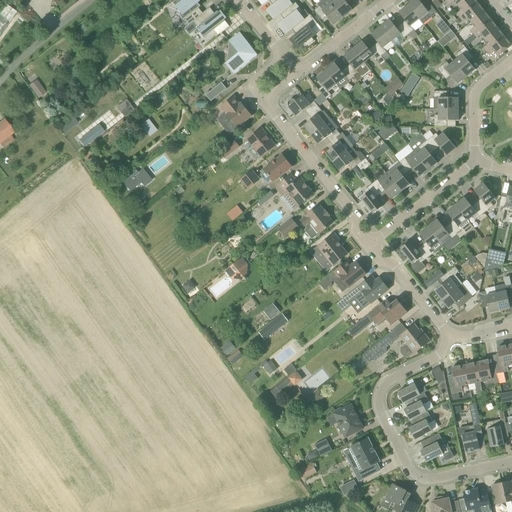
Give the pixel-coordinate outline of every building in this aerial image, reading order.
[(176,0),(169,6),(168,7),(172,9),(180,13),(179,13),(180,14),(183,19),(183,20),(184,19),(188,25),(203,14),(203,13),(198,8),(201,6),(198,2),(200,1),(199,0),(176,0)] [(293,5),(292,5),(288,0),(269,0),(275,8),(269,13),(275,20),(281,15),(293,5)] [(334,25),(343,17),(332,3),(329,0),(323,0),(318,4),(320,6),(314,10),(322,20),(327,16),(334,25)] [(335,0),(332,3),(343,17),(352,10),(345,2),(347,0),(335,0)] [(437,13),(435,10),(429,2),(424,6),(418,0),(414,0),(408,5),(423,24),(437,13)] [(459,18),(479,3),(476,0),(464,0),(457,6),(461,11),(456,14),(459,18)] [(286,34),(292,29),(304,20),(304,19),(300,14),(303,12),(295,2),(292,5),(293,5),(281,15),(287,22),(281,27),(286,34)] [(482,6),(479,3),(459,18),(463,22),(467,18),(471,23),(485,12),(481,7),(482,6)] [(406,21),(401,24),(409,34),(414,30),(414,31),(423,24),(408,5),(399,12),(406,21)] [(203,14),(188,25),(186,27),(186,28),(194,22),(198,27),(196,28),(204,38),(217,27),(222,33),(230,27),(225,20),(227,18),(221,11),(219,13),(218,11),(215,14),(210,8),(203,13),(203,14)] [(470,31),(473,35),(492,20),(489,16),(488,17),(485,12),(471,23),(475,28),(470,31)] [(310,14),(304,19),(304,20),(292,29),(298,37),(292,42),(298,49),(304,44),(306,47),(314,41),(312,38),(316,34),(311,29),(318,24),(310,14)] [(403,43),(404,38),(409,34),(401,24),(396,28),(390,20),(389,20),(381,27),(392,41),(395,45),(399,45),(403,43)] [(495,23),(492,20),(473,35),(476,39),(481,35),(484,40),(498,29),(494,24),(495,23)] [(378,42),(373,46),(381,56),(386,52),(383,48),(392,41),(381,27),(372,34),(371,34),(378,42)] [(484,48),(487,52),(506,37),(503,33),(502,34),(498,29),(484,40),(488,44),(484,48)] [(452,31),(438,42),(443,48),(457,37),(452,31)] [(225,64),(233,74),(233,75),(258,55),(240,32),(229,41),(238,53),(225,64)] [(506,37),(487,52),(489,55),(494,52),(498,57),(511,46),(508,41),(508,40),(506,37)] [(362,42),(353,49),(364,63),(373,56),(380,65),(385,61),(381,56),(373,46),(369,50),(362,41),(362,42)] [(459,58),(454,61),(467,77),(476,70),(468,61),(473,57),(465,47),(456,54),(459,58)] [(364,63),(353,49),(352,49),(351,48),(344,54),(345,55),(344,56),(344,55),(344,56),(351,64),(346,68),(354,78),(358,82),(362,79),(361,77),(370,70),(364,63)] [(467,77),(454,61),(450,65),(447,62),(438,69),(446,79),(451,75),(458,84),(467,77)] [(326,70),(337,84),(340,89),(354,78),(346,68),(342,71),(335,63),(334,63),(334,64),(326,70)] [(328,91),(337,84),(326,70),(317,77),(316,78),(323,86),(319,90),(326,99),(332,95),(328,91)] [(407,80),(414,85),(419,77),(412,73),(407,80)] [(227,89),(222,82),(206,95),(211,101),(227,89)] [(39,84),(32,90),(38,99),(46,93),(39,84)] [(392,99),(397,95),(392,89),(387,92),(392,99)] [(434,109),(439,109),(458,109),(458,98),(447,98),(447,92),(434,92),(434,109)] [(308,115),(318,107),(315,102),(310,105),(303,96),(296,101),(296,100),(295,100),(294,99),(293,99),(292,99),(291,99),(290,100),(289,101),(288,102),(288,103),(288,104),(288,105),(288,106),(289,107),(296,116),(296,117),(305,110),(308,115)] [(227,115),(232,120),(224,126),(230,134),(229,134),(229,135),(238,128),(238,129),(246,123),(245,121),(251,116),(241,104),(240,105),(234,97),(222,106),(228,114),(227,115)] [(121,113),(131,106),(126,99),(116,107),(121,113)] [(318,107),(308,115),(312,119),(304,126),(304,127),(304,126),(311,135),(325,124),(318,115),(322,112),(318,107)] [(458,121),(458,109),(439,109),(439,115),(434,115),(434,127),(447,127),(447,121),(458,121)] [(13,140),(10,135),(14,132),(5,119),(0,123),(0,143),(3,148),(13,140)] [(150,135),(157,129),(148,119),(141,125),(150,135)] [(330,142),(340,134),(336,130),(338,128),(331,119),(325,124),(311,135),(318,144),(327,138),(330,142)] [(75,126),(70,120),(60,128),(65,134),(75,126)] [(99,125),(79,140),(85,148),(105,132),(99,125)] [(256,160),(261,156),(261,157),(275,146),(261,129),(248,139),(253,146),(248,150),(256,160)] [(447,156),(456,149),(457,147),(458,146),(458,145),(458,143),(457,142),(456,141),(454,140),(453,140),(452,140),(451,141),(450,141),(444,133),(439,137),(436,133),(427,140),(435,150),(440,147),(447,156)] [(340,134),(330,142),(334,147),(325,153),(326,154),(333,162),(347,151),(340,142),(344,139),(340,134)] [(220,152),(224,157),(225,158),(239,147),(234,140),(220,152)] [(435,150),(427,140),(413,151),(428,170),(437,163),(430,154),(435,150)] [(385,143),(372,153),(376,159),(389,149),(385,143)] [(347,151),(333,162),(340,171),(340,172),(348,165),(352,170),(366,158),(361,152),(356,151),(352,147),(347,151)] [(400,162),(408,172),(412,168),(420,177),(428,170),(413,151),(400,162)] [(264,170),(265,171),(260,175),(267,184),(272,180),(273,182),(292,167),(282,155),(264,170)] [(408,172),(400,162),(391,169),(394,173),(389,176),(401,192),(410,185),(403,176),(408,172)] [(249,188),(257,182),(259,180),(252,171),(241,179),(249,188)] [(143,181),(138,174),(123,186),(129,193),(140,184),(143,181)] [(299,206),(314,194),(300,178),(296,182),(291,175),(276,187),(283,196),(288,192),(299,206)] [(401,192),(389,176),(384,180),(381,177),(372,184),(380,194),(385,190),(392,199),(401,192)] [(485,182),(483,183),(474,190),(481,199),(477,203),(484,212),(493,205),(490,202),(495,198),(489,190),(490,189),(491,188),(491,187),(491,186),(490,184),(490,183),(489,182),(487,182),(486,182),(485,182)] [(376,198),(380,194),(372,184),(363,191),(366,194),(361,198),(373,214),(383,207),(376,198)] [(505,210),(511,211),(511,187),(510,187),(507,198),(501,196),(499,209),(496,219),(502,220),(505,210)] [(468,220),(472,217),(473,216),(475,220),(484,212),(477,203),(472,207),(465,198),(456,205),(468,220)] [(238,204),(227,213),(233,221),(244,212),(238,204)] [(301,221),(306,227),(307,228),(305,230),(312,239),(320,234),(333,223),(328,216),(329,215),(326,211),(325,212),(320,205),(306,216),(306,217),(301,221)] [(460,238),(465,235),(464,233),(472,226),(468,220),(456,205),(447,212),(454,221),(449,225),(457,235),(460,238)] [(298,227),(292,220),(292,219),(279,229),(285,237),(298,227)] [(428,226),(441,242),(445,238),(448,242),(457,235),(449,225),(444,228),(437,219),(428,226)] [(430,256),(439,249),(443,245),(441,242),(428,226),(420,234),(427,242),(422,246),(430,256)] [(340,241),(334,234),(317,247),(325,257),(326,255),(334,265),(347,255),(338,243),(340,241)] [(412,266),(417,273),(420,272),(423,269),(425,266),(422,262),(430,256),(422,246),(417,250),(410,241),(401,248),(413,264),(412,266)] [(503,267),(506,254),(489,250),(488,254),(485,269),(484,272),(503,267)] [(475,257),(485,269),(488,254),(483,253),(478,255),(475,257)] [(472,254),(467,258),(472,264),(477,261),(472,254)] [(242,258),(227,269),(233,277),(248,265),(242,258)] [(348,261),(338,268),(333,272),(338,277),(340,276),(344,282),(347,280),(351,285),(349,288),(366,274),(356,262),(352,266),(348,261)] [(455,267),(450,271),(440,279),(444,284),(435,291),(442,300),(457,288),(462,284),(456,275),(459,272),(455,267)] [(440,269),(425,282),(430,287),(444,274),(440,269)] [(478,272),(471,277),(475,282),(482,277),(478,272)] [(372,276),(359,286),(368,297),(370,295),(374,301),(389,289),(380,278),(376,281),(372,276)] [(332,284),(326,277),(319,283),(325,290),(332,284)] [(463,283),(472,293),(476,290),(467,279),(463,283)] [(507,291),(496,294),(500,310),(510,308),(509,302),(511,301),(511,288),(511,285),(505,286),(507,291)] [(457,288),(442,300),(449,309),(458,302),(462,307),(472,299),(464,290),(461,292),(457,288)] [(485,291),(479,293),(481,303),(483,308),(488,307),(490,313),(500,310),(496,294),(486,296),(485,291)] [(355,298),(351,292),(336,304),(343,312),(352,305),(349,302),(355,298)] [(387,300),(375,309),(367,315),(371,321),(373,319),(378,326),(387,319),(392,325),(407,312),(397,300),(391,305),(387,300)] [(271,319),(281,311),(274,303),(264,310),(271,319)] [(360,321),(348,330),(353,337),(365,328),(360,321)] [(277,331),(271,324),(260,333),(265,340),(277,331)] [(408,357),(415,351),(416,352),(430,341),(425,335),(424,337),(414,325),(400,336),(406,343),(401,347),(401,353),(404,356),(408,357)] [(378,342),(384,350),(398,338),(392,331),(378,342)] [(495,364),(496,366),(497,374),(509,371),(507,366),(511,364),(511,355),(510,345),(497,348),(501,363),(495,364)] [(231,353),(225,346),(221,349),(226,357),(231,353)] [(237,360),(243,356),(239,350),(233,354),(237,360)] [(367,363),(371,360),(374,358),(368,350),(361,356),(367,363)] [(252,370),(253,370),(255,373),(268,362),(266,359),(252,370)] [(496,366),(490,368),(488,360),(476,363),(480,382),(487,380),(488,386),(500,384),(498,377),(497,374),(496,366)] [(475,363),(464,365),(467,385),(474,383),(477,394),(483,393),(480,382),(476,363),(475,363),(475,361),(474,361),(475,363)] [(293,363),(284,368),(288,375),(296,370),(293,363)] [(464,365),(452,368),(456,386),(450,388),(452,394),(463,392),(462,386),(467,385),(464,365)] [(443,371),(441,372),(439,368),(432,371),(439,385),(446,382),(443,371)] [(295,385),(304,379),(297,370),(289,376),(295,385)] [(282,394),(294,385),(289,378),(277,387),(282,394)] [(422,380),(415,384),(398,393),(400,396),(399,399),(401,400),(403,403),(408,401),(424,392),(427,391),(422,380)] [(311,396),(318,403),(325,396),(318,389),(311,396)] [(430,401),(429,402),(424,392),(408,401),(411,406),(404,410),(406,413),(405,416),(408,417),(410,420),(412,419),(427,410),(433,407),(430,401)] [(509,392),(501,394),(503,403),(511,401),(509,392)] [(341,408),(335,411),(335,413),(334,414),(340,426),(338,426),(342,434),(343,433),(346,437),(363,428),(351,405),(343,409),(341,408)] [(427,410),(412,419),(415,425),(409,428),(411,432),(410,435),(413,436),(415,440),(432,431),(428,424),(432,422),(427,410)] [(495,428),(487,429),(491,448),(504,445),(502,434),(508,433),(505,418),(493,421),(495,428)] [(484,438),(480,424),(459,429),(461,435),(463,435),(467,453),(468,455),(475,453),(474,451),(480,450),(477,439),(484,438)] [(439,433),(423,441),(426,448),(421,451),(422,455),(422,458),(424,458),(426,462),(443,454),(440,446),(444,444),(439,433)] [(362,469),(355,472),(359,481),(380,470),(377,463),(380,461),(368,438),(351,447),(362,469)] [(329,444),(317,450),(320,456),(332,450),(329,444)] [(314,463),(301,467),(304,477),(317,473),(314,463)] [(344,496),(358,489),(354,480),(340,487),(344,496)] [(492,485),(493,488),(491,489),(493,495),(494,494),(496,504),(511,500),(511,481),(492,485)] [(411,494),(407,492),(407,491),(393,484),(386,498),(392,502),(389,508),(397,511),(415,511),(419,505),(408,500),(410,496),(411,494)] [(481,503),(478,488),(464,491),(465,499),(460,500),(463,511),(465,511),(486,511),(491,511),(489,501),(481,503)] [(445,499),(445,497),(443,497),(441,497),(439,497),(437,498),(435,499),(435,501),(432,502),(433,506),(431,507),(431,511),(460,511),(458,501),(450,503),(449,498),(445,499)]
